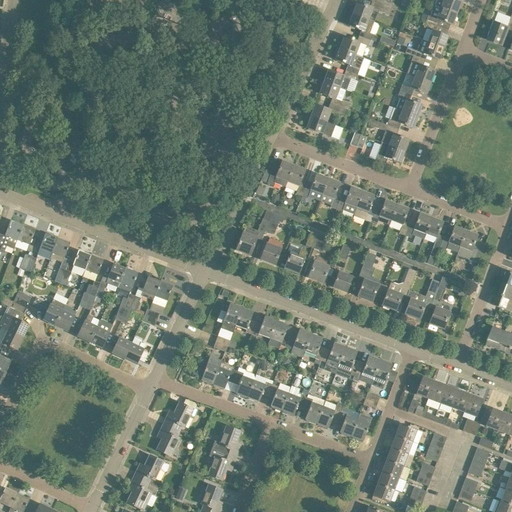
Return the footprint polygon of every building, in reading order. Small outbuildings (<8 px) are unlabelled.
[(372,0),(372,2),(391,9),(397,11),(398,8),(398,7),(392,5),(393,3),(383,0),(372,0)] [(437,0),(435,6),(441,8),(457,14),(461,3),(453,0),(437,0)] [(357,3),(352,15),(369,21),(373,9),(388,15),(391,9),(372,2),(370,8),(357,3)] [(452,26),(457,14),(441,8),(436,20),(428,16),(426,22),(437,27),(440,21),(452,26)] [(374,23),(369,21),(352,15),(348,26),(361,31),(359,37),(371,41),(373,42),(375,43),(376,40),(375,37),(373,36),(373,35),(369,34),(374,23)] [(448,37),(446,37),(435,33),(437,27),(426,22),(423,28),(432,31),(428,43),(444,49),(448,37)] [(502,47),(506,37),(509,28),(495,22),(487,41),(502,47)] [(344,38),(339,49),(356,55),(360,44),(368,47),(371,41),(359,37),(357,42),(344,38)] [(427,56),(438,60),(439,60),(444,49),(428,43),(421,40),(416,52),(407,48),(405,54),(413,57),(424,61),(427,56)] [(49,49),(45,48),(44,51),(42,56),(41,59),(45,61),(49,49)] [(348,65),(345,71),(357,76),(360,70),(364,58),(356,55),(339,49),(335,61),(348,65)] [(435,72),(433,71),(422,67),(424,61),(413,57),(410,63),(419,66),(414,77),(431,83),(435,72)] [(357,76),(345,71),(343,77),(328,71),(323,82),(340,89),(346,91),(350,80),(355,81),(357,76)] [(399,91),(411,96),(414,90),(426,95),(431,83),(414,77),(410,89),(402,85),(399,91)] [(332,99),(330,105),(348,111),(350,105),(342,102),(346,91),(340,89),(323,82),(319,94),(332,99)] [(401,112),(418,118),(422,106),(409,101),(411,96),(399,91),(397,97),(400,98),(396,110),(401,112)] [(315,105),(311,117),(327,123),(331,112),(339,115),(346,117),(348,111),(330,105),(328,110),(315,105)] [(394,109),(390,120),(389,120),(386,126),(398,130),(401,124),(413,129),(418,118),(401,112),(396,110),(394,109)] [(335,126),(327,123),(311,117),(306,129),(331,138),(335,126)] [(366,125),(384,132),(385,132),(381,143),(381,144),(405,152),(409,141),(396,136),(398,130),(386,126),(368,119),(366,125)] [(356,147),(360,136),(354,133),(350,145),(356,147)] [(366,138),(360,136),(356,147),(362,150),(366,138)] [(381,144),(375,161),(385,165),(387,159),(400,164),(405,152),(381,144)] [(294,166),(282,161),(277,174),(271,172),(267,184),(273,186),(274,184),(285,188),(294,166)] [(305,170),(294,166),(285,188),(296,192),(295,195),(301,197),(306,185),(300,183),(305,170)] [(319,202),(328,179),(316,174),(313,184),(307,182),(306,185),(301,197),(307,200),(308,198),(319,202)] [(336,210),(340,198),(340,199),(342,195),(336,193),(340,183),(328,179),(319,202),(331,206),(330,208),(336,210)] [(354,216),(362,192),(351,188),(346,201),(340,199),(340,198),(336,210),(342,213),(342,211),(354,216)] [(362,192),(354,216),(353,217),(364,221),(370,223),(375,212),(369,209),(374,196),(362,192)] [(116,207),(123,216),(132,208),(125,200),(116,207)] [(391,222),(397,205),(385,201),(380,214),(375,212),(370,223),(376,226),(379,217),(391,222)] [(408,209),(397,205),(391,222),(402,226),(399,234),(405,236),(409,225),(403,222),(408,209)] [(425,235),(431,218),(420,214),(415,227),(409,225),(405,236),(411,239),(412,236),(423,240),(425,235)] [(269,222),(265,232),(274,235),(279,221),(270,218),(269,222)] [(443,222),(431,218),(425,235),(436,239),(427,264),(433,267),(439,250),(444,238),(438,236),(443,222)] [(264,235),(265,232),(269,222),(263,219),(257,232),(245,227),(236,251),(250,256),(257,239),(261,241),(264,235)] [(2,247),(0,245),(0,253),(4,255),(6,247),(14,249),(17,241),(23,226),(10,221),(5,236),(5,237),(2,247)] [(35,231),(23,226),(17,241),(30,246),(35,231)] [(449,240),(444,238),(439,250),(445,252),(448,244),(460,248),(466,231),(454,227),(449,240)] [(485,245),(475,241),(477,236),(466,231),(460,248),(457,256),(478,264),(485,245)] [(52,254),(57,239),(45,234),(39,249),(52,254)] [(313,249),(318,237),(310,234),(305,246),(313,249)] [(318,237),(313,249),(322,253),(327,240),(318,237)] [(57,239),(52,254),(64,259),(70,244),(57,239)] [(281,250),(266,244),(260,260),(275,266),(281,250)] [(338,258),(345,261),(351,247),(343,245),(338,258)] [(85,271),(91,256),(78,251),(73,266),(85,271)] [(284,269),(299,275),(305,259),(304,259),(306,253),(300,251),(298,256),(290,253),(284,269)] [(367,281),(376,257),(367,254),(358,278),(364,280),(357,297),(372,302),(378,286),(367,281)] [(25,271),(31,257),(25,255),(20,269),(25,271)] [(91,256),(85,271),(98,276),(103,261),(91,256)] [(31,257),(25,271),(31,273),(36,260),(31,257)] [(323,284),(329,268),(331,262),(316,257),(308,278),(323,284)] [(113,264),(108,276),(105,284),(118,289),(120,284),(125,269),(113,264)] [(54,282),(60,284),(65,271),(59,268),(54,282)] [(138,274),(125,269),(120,284),(132,289),(138,274)] [(406,285),(403,292),(408,294),(416,272),(408,269),(403,284),(406,285)] [(71,273),(65,271),(60,284),(66,286),(71,273)] [(503,283),(511,286),(511,273),(508,272),(503,283)] [(333,288),(346,293),(352,278),(339,273),(333,288)] [(148,277),(142,292),(154,297),(160,282),(148,277)] [(432,280),(425,298),(423,302),(427,304),(426,307),(430,309),(438,288),(440,283),(432,280)] [(85,294),(90,295),(95,297),(100,284),(94,281),(92,286),(89,285),(85,294)] [(160,282),(154,297),(167,302),(173,287),(160,282)] [(511,286),(503,283),(499,295),(511,299),(511,286)] [(106,286),(100,284),(95,297),(95,298),(101,300),(106,286)] [(444,290),(438,288),(430,309),(435,310),(429,324),(444,329),(452,306),(440,301),(444,290)] [(388,290),(385,299),(382,306),(396,312),(402,296),(388,290)] [(18,292),(13,303),(26,309),(31,298),(18,292)] [(85,309),(90,295),(85,294),(84,293),(82,297),(79,307),(85,309)] [(123,298),(120,307),(124,308),(126,309),(129,310),(135,297),(129,294),(127,299),(123,298)] [(90,311),(95,298),(95,297),(90,295),(85,309),(90,311)] [(511,299),(499,295),(495,306),(511,312),(511,299)] [(34,304),(43,307),(45,299),(36,297),(34,304)] [(129,310),(131,311),(135,313),(140,299),(135,297),(129,310)] [(23,315),(26,309),(13,303),(4,298),(1,304),(9,308),(10,308),(23,315)] [(43,320),(55,326),(62,312),(65,306),(53,300),(43,320)] [(411,300),(410,300),(405,315),(419,320),(425,305),(411,300)] [(232,333),(235,326),(242,308),(232,304),(231,305),(230,304),(220,329),(232,333)] [(126,309),(124,308),(120,307),(115,320),(120,323),(126,309)] [(252,312),(242,308),(235,326),(247,330),(245,333),(251,335),(256,323),(250,321),(253,313),(251,313),(252,312)] [(126,309),(120,323),(126,325),(131,311),(129,310),(126,309)] [(69,315),(62,312),(55,326),(67,332),(77,312),(72,310),(69,315)] [(144,316),(157,321),(159,314),(147,310),(144,316)] [(0,327),(1,328),(8,331),(22,338),(28,326),(4,314),(3,317),(0,317),(0,327)] [(78,337),(90,342),(97,328),(90,325),(93,318),(88,315),(78,337)] [(157,321),(144,316),(141,326),(149,329),(150,326),(155,327),(157,321)] [(261,325),(256,323),(251,335),(257,337),(258,335),(270,339),(276,321),(266,317),(266,318),(264,318),(261,325)] [(101,320),(97,328),(90,342),(102,348),(109,334),(112,326),(101,320)] [(276,321),(270,339),(281,343),(280,346),(286,348),(290,336),(285,334),(288,326),(286,326),(286,325),(276,321)] [(22,338),(8,331),(1,328),(0,329),(0,342),(2,343),(17,350),(22,338)] [(498,350),(505,332),(493,328),(487,345),(498,350)] [(293,348),(304,352),(311,334),(301,330),(301,331),(299,331),(296,338),(290,336),(286,348),(292,350),(293,348)] [(498,350),(509,354),(511,347),(511,335),(505,332),(498,350)] [(321,338),(311,334),(304,352),(316,356),(315,359),(321,361),(325,349),(320,347),(322,339),(321,339),(321,338)] [(227,347),(228,347),(230,342),(217,337),(215,343),(227,347)] [(112,353),(124,359),(131,345),(119,339),(112,353)] [(131,345),(124,359),(136,365),(140,357),(145,360),(151,348),(141,343),(138,348),(131,345)] [(225,353),(227,347),(215,343),(213,348),(225,353)] [(331,351),(325,349),(321,361),(326,364),(327,361),(339,365),(346,347),(336,343),(335,344),(334,344),(331,351)] [(350,369),(349,372),(347,379),(353,381),(360,362),(354,360),(357,353),(355,352),(356,351),(346,347),(339,365),(350,369)] [(11,361),(0,355),(0,370),(6,373),(11,361)] [(359,381),(362,374),(374,378),(380,360),(370,356),(370,357),(368,357),(365,364),(360,362),(353,381),(357,382),(359,381)] [(210,357),(207,364),(201,381),(202,381),(202,382),(212,386),(219,368),(222,361),(210,357)] [(390,364),(380,360),(374,378),(385,383),(392,366),(390,365),(390,364)] [(237,372),(231,370),(230,373),(219,368),(212,386),(222,390),(223,389),(224,390),(227,382),(233,384),(237,372)] [(247,399),(254,381),(255,378),(253,374),(245,371),(244,370),(239,368),(237,372),(233,384),(238,386),(235,394),(237,394),(237,395),(247,399)] [(415,395),(428,400),(434,382),(422,377),(415,395)] [(267,397),(272,385),(266,383),(265,386),(254,381),(247,399),(257,403),(257,402),(259,403),(262,395),(267,397)] [(446,386),(434,382),(428,400),(440,404),(446,386)] [(272,385),(267,397),(273,399),(270,407),(272,408),(271,409),(281,412),(288,394),(277,390),(278,387),(272,385)] [(380,395),(381,387),(372,385),(370,393),(380,395)] [(440,404),(452,409),(458,391),(446,386),(440,404)] [(452,409),(464,413),(470,395),(458,391),(452,409)] [(302,410),(307,398),(301,396),(300,399),(288,394),(281,412),(291,416),(292,415),(294,416),(296,408),(302,410)] [(367,394),(365,399),(377,404),(379,398),(367,394)] [(483,400),(470,395),(464,413),(476,418),(483,400)] [(316,425),(323,407),(311,403),(312,400),(307,398),(302,410),(308,412),(305,420),(306,421),(306,422),(316,425)] [(375,409),(377,404),(365,399),(363,405),(375,409)] [(416,410),(417,406),(419,402),(412,400),(407,412),(414,415),(416,410)] [(163,425),(179,432),(182,427),(184,428),(193,410),(179,403),(174,414),(169,412),(163,425)] [(334,412),(323,407),(316,425),(326,429),(326,428),(328,429),(331,421),(337,423),(341,411),(343,407),(337,404),(334,412)] [(497,431),(504,414),(492,409),(485,427),(497,431)] [(351,439),(357,421),(346,416),(347,413),(341,411),(337,423),(342,426),(339,433),(341,434),(341,435),(351,439)] [(509,436),(511,429),(511,416),(504,414),(497,431),(509,436)] [(443,420),(435,417),(433,422),(442,425),(443,420)] [(479,424),(467,419),(462,432),(475,436),(479,424)] [(357,421),(351,439),(361,442),(361,441),(363,442),(369,425),(357,421)] [(459,426),(450,422),(448,427),(457,430),(459,426)] [(400,424),(395,436),(412,443),(417,431),(400,424)] [(179,432),(163,425),(157,438),(162,440),(156,451),(170,457),(179,439),(177,438),(179,432)] [(211,449),(236,458),(241,445),(236,443),(240,432),(226,427),(220,444),(214,442),(211,449)] [(434,435),(431,441),(444,445),(446,439),(434,435)] [(407,455),(412,443),(395,436),(391,448),(407,455)] [(478,445),(491,450),(493,443),(481,438),(478,445)] [(442,451),(444,445),(431,441),(429,446),(442,451)] [(429,446),(427,452),(439,457),(442,451),(429,446)] [(391,448),(386,460),(403,467),(407,455),(391,448)] [(231,472),(236,458),(211,449),(209,457),(214,459),(208,476),(222,481),(226,470),(231,472)] [(477,449),(474,455),(487,459),(489,453),(477,449)] [(437,463),(439,457),(427,452),(425,458),(437,463)] [(472,461),(484,465),(487,459),(474,455),(472,461)] [(140,464),(134,477),(149,485),(158,489),(161,483),(154,480),(159,471),(164,474),(166,473),(168,468),(168,466),(163,464),(163,462),(149,456),(144,467),(140,464)] [(398,479),(403,467),(386,460),(382,472),(398,479)] [(472,461),(470,467),(482,472),(484,465),(472,461)] [(509,478),(511,479),(511,465),(501,461),(498,469),(511,473),(509,478)] [(423,463),(421,470),(433,474),(435,468),(423,463)] [(482,472),(470,467),(467,473),(480,478),(482,472)] [(430,481),(433,474),(421,470),(418,476),(430,481)] [(377,484),(394,491),(398,479),(382,472),(377,484)] [(428,487),(430,481),(418,476),(416,482),(428,487)] [(158,489),(149,485),(134,477),(127,490),(132,492),(127,503),(143,511),(152,493),(155,495),(158,489)] [(475,489),(478,483),(465,478),(463,485),(475,489)] [(389,503),(394,491),(377,484),(372,497),(389,503)] [(463,485),(461,491),(473,496),(475,489),(463,485)] [(203,506),(201,511),(203,511),(219,511),(223,504),(218,502),(222,491),(208,486),(201,505),(203,506)] [(414,487),(411,494),(424,498),(426,492),(414,487)] [(14,500),(17,494),(5,489),(0,499),(0,503),(10,509),(14,500)] [(511,493),(505,490),(500,502),(511,506),(511,493)] [(470,502),(473,496),(461,491),(458,497),(470,502)] [(10,509),(17,511),(23,511),(29,500),(17,494),(14,500),(10,509)] [(421,504),(424,498),(411,494),(409,500),(421,504)] [(419,511),(421,504),(409,500),(407,506),(419,511)] [(511,511),(511,506),(500,502),(496,511),(511,511)] [(456,503),(454,509),(460,511),(466,511),(468,508),(456,503)]
